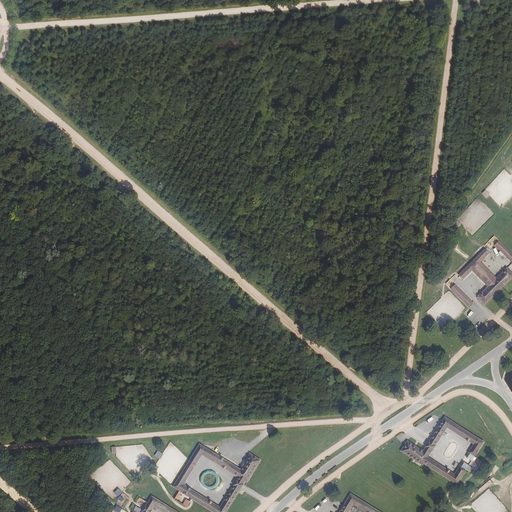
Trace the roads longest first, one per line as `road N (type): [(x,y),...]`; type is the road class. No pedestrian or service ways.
road 1 (track): [(0,74),(387,411)]
road 2 (track): [(0,32),(474,0)]
road 3 (track): [(456,0),(406,400),(442,399)]
road 4 (track): [(374,444),(374,421),(364,420),(0,448)]
road 5 (unknown): [(511,302),(424,389),(318,459),(258,511)]
road 6 (unknown): [(290,511),(374,444),(456,393),(492,406),(511,436)]
